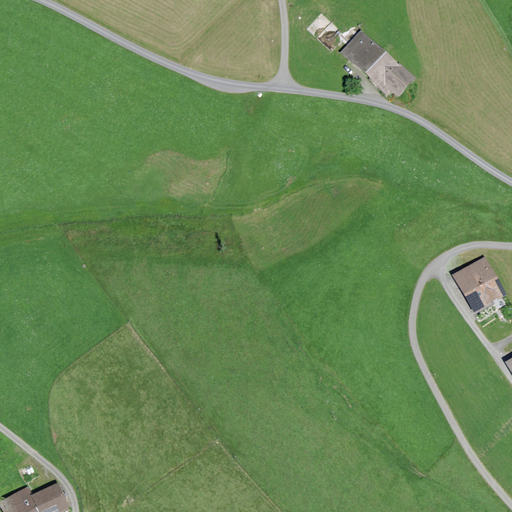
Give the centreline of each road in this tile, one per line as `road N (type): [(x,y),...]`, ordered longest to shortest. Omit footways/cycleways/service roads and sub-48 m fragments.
road 1 (unclassified): [(511,181),(390,107),(206,79),(40,0)]
road 2 (unclassified): [(511,247),(475,246),(436,263),(422,276),(410,333),(474,460),(511,505)]
